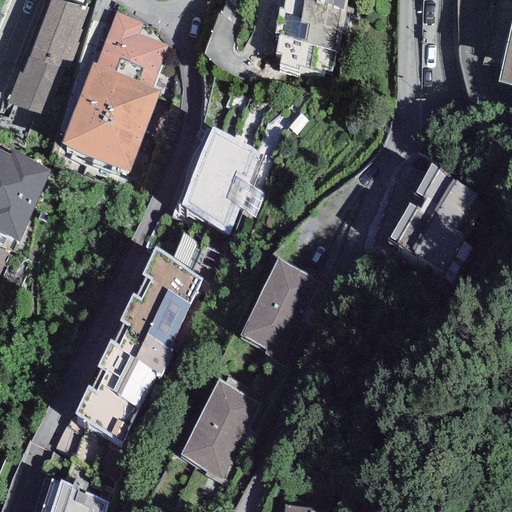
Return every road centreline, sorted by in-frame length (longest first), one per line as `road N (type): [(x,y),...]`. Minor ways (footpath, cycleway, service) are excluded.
road 1 (residential): [(20,511),(183,150),(190,94),(175,10)]
road 2 (residential): [(246,511),(288,427),(370,197),(406,155)]
road 3 (residential): [(406,155),(422,158),(434,148),(441,0)]
road 4 (residential): [(407,0),(406,155)]
